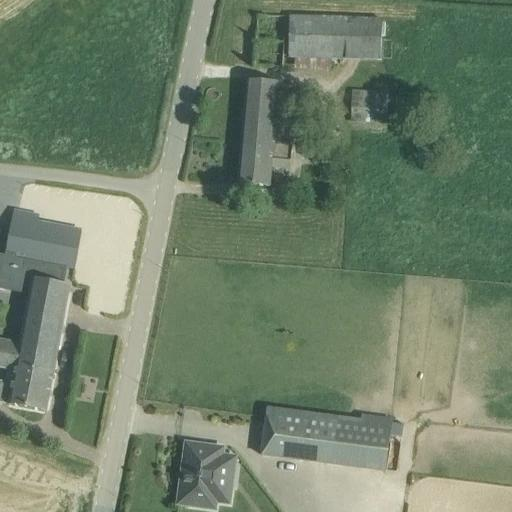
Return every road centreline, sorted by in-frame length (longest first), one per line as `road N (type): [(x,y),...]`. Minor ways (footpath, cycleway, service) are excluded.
road 1 (unclassified): [(103,511),(164,191)]
road 2 (unclassified): [(164,191),(209,0)]
road 3 (unclassified): [(164,191),(0,169)]
